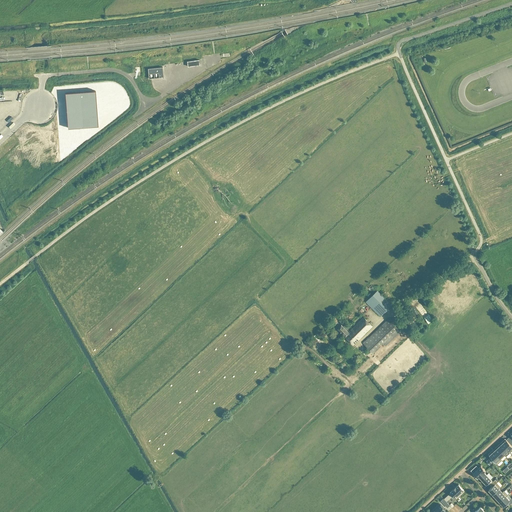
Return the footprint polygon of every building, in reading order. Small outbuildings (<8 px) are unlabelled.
[(163,67),(148,68),(149,78),(163,77),(163,67)] [(63,92),(63,125),(93,126),(93,91),(63,92)] [(386,289),(390,297),(398,294),(394,285),(386,289)] [(378,289),(365,302),(379,317),(393,304),(378,289)] [(341,325),(337,329),(353,345),(372,326),(363,317),(348,332),(347,330),(348,329),(344,325),(343,326),(341,325)] [(401,331),(389,318),(363,343),(373,354),(383,344),(386,346),(401,331)] [(315,336),(308,343),(312,347),(319,340),(315,336)] [(506,439),(502,443),(510,452),(511,450),(511,440),(509,437),(506,439)] [(510,452),(502,443),(497,447),(504,455),(506,456),(510,452)] [(504,455),(497,447),(494,451),(500,458),(504,455)] [(500,458),(494,451),(489,455),(491,457),(489,459),(488,459),(489,459),(492,462),(492,463),(492,462),(494,460),(497,464),(502,460),(500,458)] [(486,471),(481,466),(473,473),(477,478),(479,477),(484,472),(486,471)] [(484,472),(479,477),(486,484),(488,482),(492,486),(496,482),(497,483),(497,482),(495,479),(493,481),(484,472)] [(488,490),(492,494),(499,488),(500,487),(497,483),(496,482),(492,486),(488,490)] [(465,491),(459,484),(456,487),(455,486),(452,489),(453,490),(450,492),(450,493),(448,495),(444,498),(447,501),(453,496),(456,499),(465,491)] [(496,498),(502,492),(499,488),(492,494),(496,498)] [(496,498),(500,502),(506,496),(508,495),(504,490),(502,492),(496,498)] [(500,502),(503,506),(507,503),(510,500),(509,500),(506,496),(500,502)]
